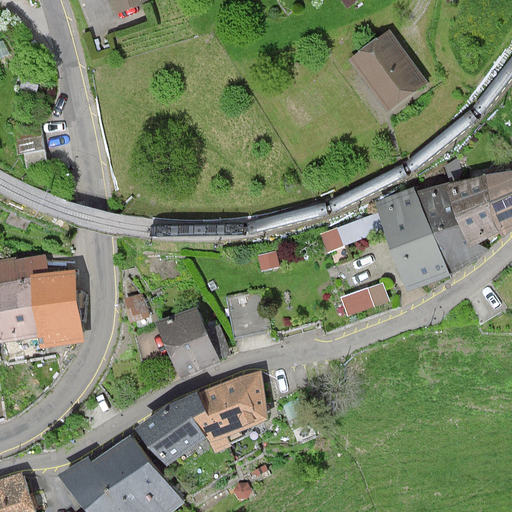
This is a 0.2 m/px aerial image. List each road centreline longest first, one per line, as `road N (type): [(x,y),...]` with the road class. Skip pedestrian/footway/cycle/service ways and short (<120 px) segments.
road 1 (unclassified): [(0,467),(61,459),(195,382),(432,309),(511,245)]
road 2 (tertiary): [(51,0),(91,182),(101,321),(89,359),(63,396),(0,441)]
